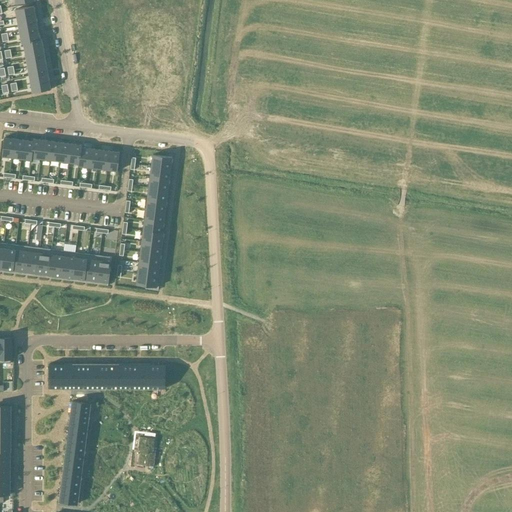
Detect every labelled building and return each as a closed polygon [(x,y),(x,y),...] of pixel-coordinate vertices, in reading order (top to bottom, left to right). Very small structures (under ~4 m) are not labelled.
[(34,6),(15,9),(17,18),(35,15),(34,6)] [(35,15),(17,18),(18,26),(37,23),(35,15)] [(37,23),(18,26),(20,34),(38,31),(37,23)] [(38,31),(20,34),(21,43),(23,42),(40,39),(38,31)] [(40,39),(23,42),(25,51),(43,47),(42,39),(40,39)] [(43,47),(25,51),(26,59),(45,56),(43,47)] [(45,56),(26,59),(28,67),(46,64),(45,56)] [(46,64),(28,67),(29,75),(48,72),(46,64)] [(48,72),(29,75),(31,84),(49,80),(48,72)] [(49,80),(31,84),(32,92),(51,89),(49,80)] [(4,137),(2,156),(11,157),(14,139),(4,137)] [(14,139),(11,157),(21,158),(23,140),(14,139)] [(23,140),(21,158),(31,160),(33,139),(33,141),(23,140)] [(33,139),(31,160),(32,157),(41,159),(43,140),(33,139)] [(43,140),(41,159),(50,160),(53,141),(43,140)] [(53,141),(50,160),(60,161),(62,142),(53,141)] [(62,142),(60,161),(69,162),(72,144),(62,142)] [(72,144),(69,162),(78,163),(78,166),(79,166),(81,145),(72,144)] [(81,145),(79,166),(88,167),(91,148),(82,147),(82,145),(81,145)] [(91,148),(88,167),(98,168),(100,150),(91,148)] [(100,150),(98,168),(108,170),(110,151),(100,150)] [(110,151),(108,170),(117,171),(120,152),(110,151)] [(153,155),(151,165),(170,168),(172,157),(153,155)] [(151,165),(150,176),(169,179),(170,168),(151,165)] [(150,176),(148,187),(168,189),(169,179),(150,176)] [(148,187),(147,198),(166,200),(168,189),(148,187)] [(147,198),(146,209),(165,211),(166,200),(147,198)] [(146,209),(144,219),(164,222),(165,211),(146,209)] [(144,219),(143,230),(163,233),(163,232),(162,232),(164,222),(144,219)] [(143,230),(141,241),(162,244),(163,233),(143,230)] [(141,241),(140,252),(161,254),(162,244),(141,241)] [(3,243),(0,268),(12,270),(15,245),(3,243)] [(15,245),(12,270),(24,271),(28,246),(15,245)] [(28,246),(24,271),(36,273),(40,248),(28,246)] [(40,248),(36,273),(48,274),(52,249),(40,248)] [(52,249),(48,274),(60,276),(64,251),(52,249)] [(64,251),(60,276),(72,277),(76,252),(64,251)] [(76,252),(72,277),(84,279),(88,254),(76,252)] [(140,252),(139,263),(159,265),(161,254),(140,252)] [(88,254),(84,279),(96,281),(100,255),(88,254)] [(100,255),(96,281),(108,282),(112,257),(100,255)] [(139,263),(137,273),(158,276),(159,265),(139,263)] [(137,273),(136,284),(156,287),(158,276),(137,273)] [(0,338),(0,362),(5,363),(11,363),(11,358),(11,338),(0,338)] [(50,364),(50,387),(165,388),(165,364),(50,364)] [(72,401),(69,423),(88,425),(90,403),(72,401)] [(0,405),(0,417),(10,417),(10,406),(0,405)] [(0,417),(0,428),(10,428),(10,417),(0,417)] [(69,423),(68,432),(86,434),(88,425),(69,423)] [(0,428),(0,438),(10,439),(10,428),(0,428)] [(68,432),(67,440),(85,443),(86,434),(68,432)] [(132,449),(130,466),(148,469),(149,465),(154,466),(156,452),(153,452),(155,438),(139,436),(138,449),(132,449)] [(0,449),(10,450),(10,439),(0,438),(0,449)] [(67,440),(66,449),(84,451),(85,443),(67,440)] [(0,449),(0,460),(9,461),(9,450),(10,450),(0,449)] [(66,449),(65,458),(83,460),(84,451),(66,449)] [(65,458),(64,466),(82,469),(83,460),(65,458)] [(0,460),(0,471),(9,471),(9,461),(0,460)] [(64,466),(62,475),(81,477),(82,469),(64,466)] [(0,471),(0,482),(9,482),(9,471),(0,471)] [(62,475),(61,483),(80,486),(81,477),(62,475)] [(0,482),(0,493),(9,493),(9,482),(0,482)] [(61,483),(60,492),(79,494),(80,486),(61,483)] [(60,492),(59,501),(77,503),(79,494),(60,492)]
